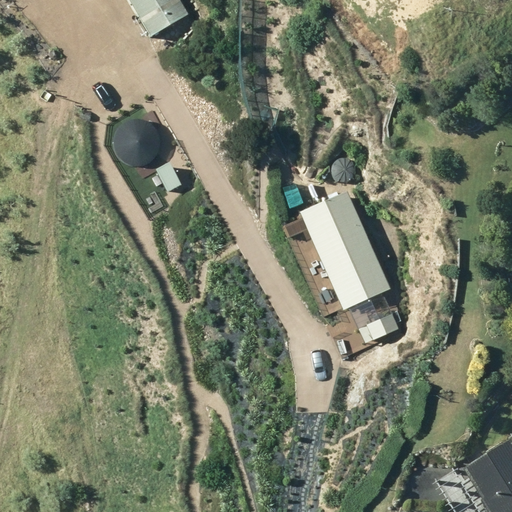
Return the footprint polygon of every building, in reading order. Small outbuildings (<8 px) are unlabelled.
[(125,0),(151,41),(187,18),(176,0),(125,0)] [(124,130),(120,133),(116,138),(114,142),(113,146),(112,151),(112,155),(113,160),(115,164),(117,168),(120,171),(124,174),(128,176),(132,178),(136,179),(141,178),(146,178),(150,176),(154,174),(157,171),(160,167),(162,163),(164,159),(165,155),(165,150),(164,146),(163,141),(160,137),(158,134),(154,131),(150,128),(146,127),(141,126),(137,126),(132,126),(128,128),(124,130)] [(386,287),(342,190),(296,211),(327,280),(323,282),(336,310),(386,287)] [(378,241),(385,254),(395,249),(388,236),(378,241)] [(511,511),(511,439),(463,468),(490,511),(511,511)]
